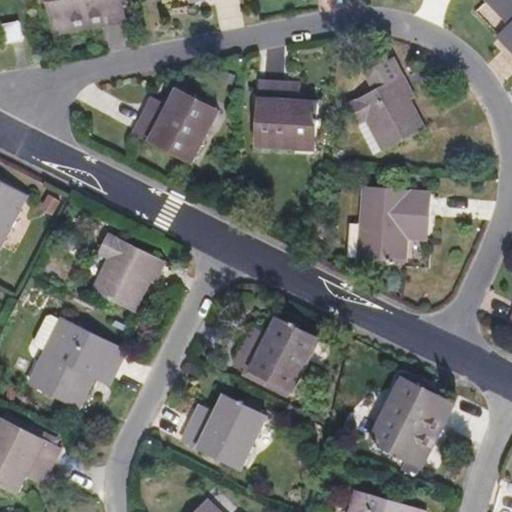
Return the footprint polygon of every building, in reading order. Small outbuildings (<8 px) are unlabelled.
[(124,11),(121,0),(47,0),(54,36),(77,31),(74,21),(124,11)] [(511,0),(488,0),(511,24),(511,37),(506,43),(511,49),(511,0)] [(126,21),(124,11),(74,21),(77,31),(126,21)] [(22,40),(19,21),(1,25),(5,44),(22,40)] [(506,43),(511,37),(511,24),(499,36),(506,43)] [(405,76),(395,58),(388,61),(399,79),(405,76)] [(426,130),(405,91),(411,88),(405,76),(399,79),(388,61),(372,70),(382,88),(349,105),(358,124),(370,118),(387,150),(426,130)] [(319,140),(321,103),(298,102),(288,101),(289,84),(262,82),(259,147),(296,150),(297,138),(319,140)] [(298,102),(299,84),(289,84),(288,101),(298,102)] [(199,124),(209,104),(178,88),(168,108),(163,118),(148,110),(136,134),(194,163),(211,130),(199,124)] [(168,108),(152,101),(148,110),(163,118),(168,108)] [(211,130),(221,110),(209,104),(199,124),(211,130)] [(387,150),(370,118),(358,124),(375,156),(387,150)] [(319,151),(319,140),(297,138),(296,150),(319,151)] [(0,257),(31,197),(0,181),(0,257)] [(430,228),(433,191),(366,186),(363,222),(350,221),(348,255),(408,260),(410,236),(410,227),(430,228)] [(430,239),(430,228),(410,227),(410,236),(430,239)] [(136,311),(155,271),(160,274),(166,262),(110,234),(100,254),(111,259),(95,291),(136,311)] [(80,408),(96,376),(100,368),(116,375),(128,351),(54,314),(46,316),(35,340),(35,341),(35,343),(37,346),(39,347),(46,352),(31,383),(80,408)] [(292,394),(319,341),(275,319),(265,339),(261,348),(246,340),(233,365),(245,370),(254,375),(251,381),(287,399),(290,392),(292,394)] [(261,348),(265,339),(250,332),(246,340),(261,348)] [(111,384),(116,375),(100,368),(96,376),(111,384)] [(251,381),(254,375),(245,370),(242,377),(251,381)] [(422,443),(447,400),(406,377),(371,439),(421,467),(431,448),(422,443)] [(240,472),(257,438),(248,433),(257,413),(224,398),(215,416),(210,426),(194,418),(182,443),(240,472)] [(431,448),(456,404),(447,400),(422,443),(431,448)] [(210,426),(215,416),(199,408),(194,418),(210,426)] [(257,438),(267,418),(257,413),(248,433),(257,438)] [(56,474),(65,448),(62,447),(49,443),(52,436),(6,418),(0,434),(0,463),(2,464),(0,468),(0,487),(28,498),(35,477),(39,467),(56,474)] [(62,447),(64,440),(52,436),(49,443),(62,447)] [(52,484),(56,474),(39,467),(35,477),(52,484)] [(425,511),(426,511),(358,490),(350,511),(425,511)] [(218,511),(209,503),(199,511),(218,511)]
